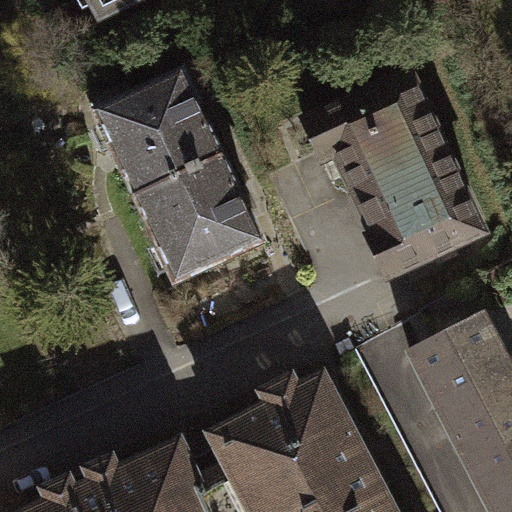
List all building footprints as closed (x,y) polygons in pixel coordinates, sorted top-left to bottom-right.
[(94,0),(103,15),(130,0),(94,0)] [(100,108),(93,111),(133,198),(223,157),(182,70),(134,92),(129,81),(95,97),(100,108)] [(484,231),(410,71),(302,121),(321,161),(336,154),(374,235),(367,238),(385,276),(439,252),(484,231)] [(223,157),(133,198),(172,284),(262,243),(223,157)] [(436,341),(485,317),(467,284),(419,310),(436,341)] [(436,341),(411,355),(491,511),(511,511),(511,369),(485,317),(436,341)] [(218,446),(185,463),(208,511),(389,511),(372,478),(321,379),(296,391),(290,380),(262,394),(268,407),(212,436),(218,446)] [(208,511),(185,463),(177,445),(118,473),(112,460),(87,472),(93,484),(73,494),(67,481),(44,491),(50,504),(32,511),(208,511)]
